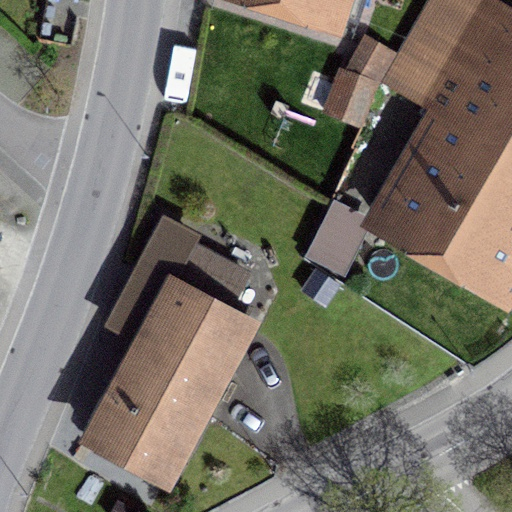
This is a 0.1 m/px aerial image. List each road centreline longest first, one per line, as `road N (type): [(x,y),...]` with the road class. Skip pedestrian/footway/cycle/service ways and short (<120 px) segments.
road 1 (unclassified): [(82,216),(0,434)]
road 2 (unclassified): [(130,0),(82,216)]
